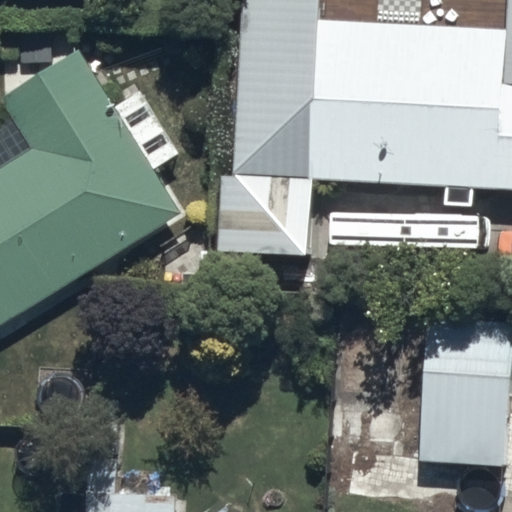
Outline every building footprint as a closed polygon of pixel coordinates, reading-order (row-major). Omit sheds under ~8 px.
[(0,0),(0,23),(110,25),(110,6),(122,6),(122,0),(0,0)] [(325,4),(249,0),(241,187),(227,186),(223,271),(317,275),(321,198),(450,204),(450,218),(334,217),(333,263),(486,265),(487,219),(478,219),(478,206),(511,207),(511,45),(329,37),(330,20),(325,20),(325,4)] [(7,112),(12,119),(0,148),(0,343),(185,228),(158,184),(186,166),(146,101),(118,119),(84,64),(7,112)] [(511,334),(431,332),(425,476),(511,480),(511,444),(511,334)] [(122,433),(92,431),(89,511),(178,511),(179,508),(119,505),(122,433)]
